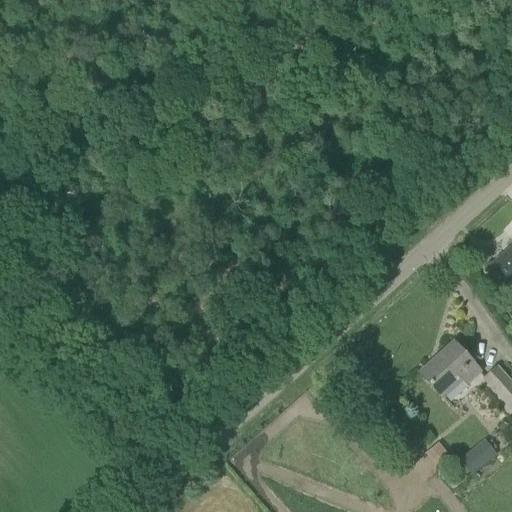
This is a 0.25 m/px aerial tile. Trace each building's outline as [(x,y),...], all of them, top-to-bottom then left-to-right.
[(511,250),(496,265),(511,283),(511,250)] [(454,344),(420,374),(443,400),(464,380),(468,385),(481,373),(454,344)] [(511,410),(511,385),(497,369),(485,380),(511,411),(511,410)] [(485,441),(460,461),(472,477),(497,456),(485,441)] [(438,469),(452,458),(441,444),(427,454),(438,469)]
